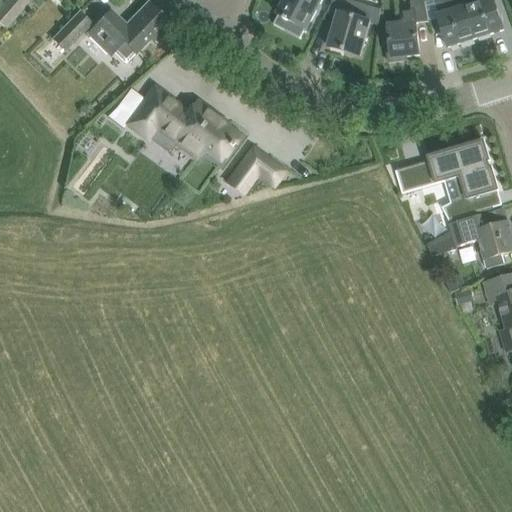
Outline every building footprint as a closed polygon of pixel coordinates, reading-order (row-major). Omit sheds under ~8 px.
[(26,0),(6,0),(0,8),(0,24),(7,30),(30,3),(26,0)] [(322,0),(286,0),(278,16),(279,16),(274,26),(281,29),(301,40),(305,30),(306,31),(322,0)] [(424,0),(410,0),(412,12),(413,25),(417,25),(429,23),(424,0)] [(476,40),(463,0),(436,0),(434,1),(438,16),(448,49),(476,40)] [(463,0),(476,40),(504,31),(494,0),(463,0)] [(171,25),(169,24),(148,5),(127,28),(111,14),(93,35),(129,66),(152,40),(155,43),(159,46),(167,37),(164,33),(171,25)] [(370,24),(383,27),(381,12),(356,5),(353,18),(338,14),(330,44),(345,49),(344,53),(361,57),(370,24)] [(404,25),(389,26),(391,44),(387,45),(389,64),(408,62),(407,58),(420,56),(417,25),(413,25),(412,12),(403,13),(404,25)] [(80,17),(56,45),(67,56),(92,28),(80,17)] [(226,157),(240,137),(211,116),(213,114),(208,110),(197,102),(188,114),(155,89),(127,126),(139,134),(140,133),(149,139),(156,130),(197,160),(203,151),(219,163),(222,158),(224,159),(226,157)] [(485,141),(428,158),(429,162),(436,186),(456,180),(463,202),(446,211),(451,223),(492,211),(492,209),(488,196),(497,193),(500,192),(492,167),(490,168),(489,164),(491,163),(485,141)] [(410,176),(398,179),(403,196),(415,192),(410,176)] [(511,253),(511,233),(509,223),(489,229),(485,215),(451,226),(458,248),(479,242),(488,270),(505,265),(502,256),(511,253)] [(511,276),(485,285),(491,307),(500,304),(508,332),(501,334),(507,354),(511,352),(511,276)] [(471,291),(455,295),(458,306),(474,302),(471,291)]
